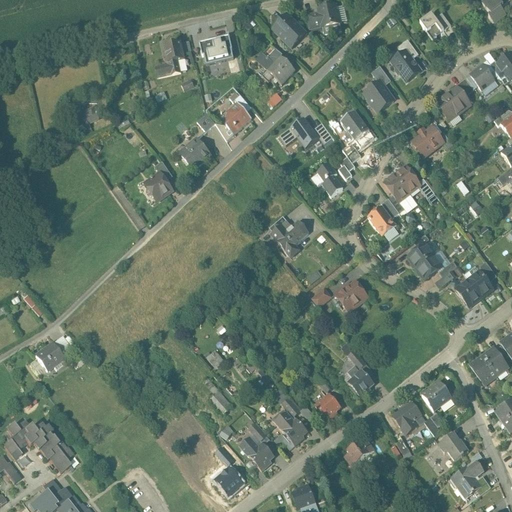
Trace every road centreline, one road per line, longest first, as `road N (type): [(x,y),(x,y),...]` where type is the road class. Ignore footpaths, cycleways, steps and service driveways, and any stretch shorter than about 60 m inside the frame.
road 1 (residential): [(392,0),(75,306),(0,355)]
road 2 (residential): [(459,332),(355,252),(345,216),(441,64),(489,37),(511,42)]
road 3 (residential): [(0,60),(282,0)]
road 4 (residential): [(243,511),(444,346)]
road 5 (residential): [(444,346),(511,499)]
